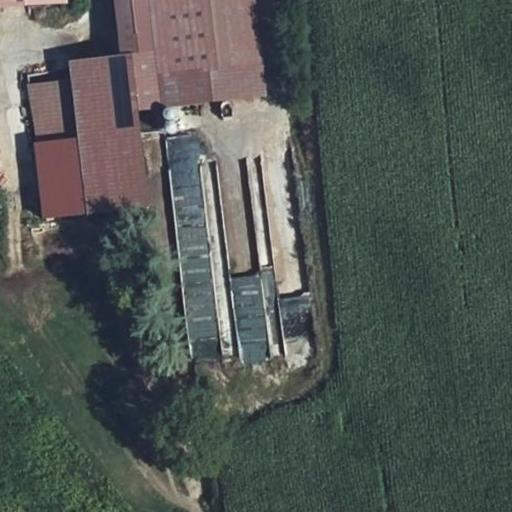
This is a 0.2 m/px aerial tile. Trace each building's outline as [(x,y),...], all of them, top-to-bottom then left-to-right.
[(259,71),(252,0),(116,0),(124,58),(126,83),(259,71)] [(124,58),(69,64),(71,83),(77,139),(84,218),(146,210),(134,112),(261,100),(259,71),(126,83),(124,58)] [(37,143),(77,139),(71,83),(31,87),(37,143)] [(152,112),(136,114),(138,134),(154,132),(152,112)] [(198,136),(165,139),(187,361),(221,357),(212,266),(229,265),(230,277),(255,275),(254,261),(255,261),(249,205),(223,208),(228,260),(211,262),(198,136)] [(42,222),(84,218),(77,139),(37,143),(34,143),(42,222)]
